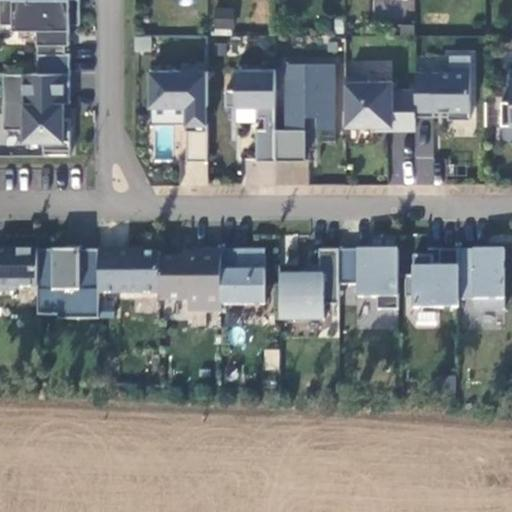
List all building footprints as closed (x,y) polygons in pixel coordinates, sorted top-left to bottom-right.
[(38,73),(71,73),(71,54),(66,53),(66,44),(70,44),(70,24),(80,24),(80,0),(0,0),(0,24),(13,24),(13,29),(38,29),(38,73)] [(232,9),(216,9),(216,27),(232,27),(232,9)] [(152,36),(135,36),(136,51),(151,51),(152,36)] [(226,44),(215,44),(215,55),(226,55),(226,44)] [(471,120),(471,56),(450,56),(450,73),(416,72),(416,91),(416,117),(435,117),(435,111),(449,111),(449,120),(471,120)] [(336,64),(286,64),(286,129),(276,129),(276,161),(306,161),(306,130),(297,130),(297,117),(306,117),(317,116),(317,129),(336,129),(336,64)] [(208,160),(208,66),(182,66),(182,71),(151,71),(151,106),(187,106),(188,161),(208,160)] [(276,129),(276,70),(237,70),(236,90),(227,90),(226,106),(257,106),(257,117),(265,118),(265,130),(258,130),(257,160),(276,161),(276,129)] [(511,70),(511,71),(511,102),(502,102),(502,126),(511,125),(511,70)] [(70,103),(71,73),(38,73),(4,73),(4,129),(24,129),(23,141),(44,141),(44,149),(71,149),(71,117),(64,117),(65,103),(70,103)] [(416,117),(416,91),(393,91),(393,82),(368,82),(369,77),(346,77),(346,126),(392,126),(392,130),(416,130),(416,117)] [(297,130),(306,130),(306,117),(297,117),(297,130)] [(413,182),(431,183),(433,135),(416,134),(413,182)] [(38,288),(38,251),(10,251),(0,251),(0,291),(16,292),(16,289),(38,288)] [(99,294),(99,252),(70,251),(38,251),(38,288),(38,315),(59,316),(59,306),(99,305),(99,294)] [(161,294),(161,259),(161,254),(133,254),(133,251),(99,252),(99,294),(161,294)] [(222,306),(222,251),(197,251),(197,252),(197,259),(184,259),(161,259),(161,294),(161,301),(189,301),(189,313),(222,313),(222,306)] [(252,251),(222,251),(222,306),(266,306),(266,257),(252,256),(252,251)] [(340,286),(340,251),(320,251),(319,277),(281,277),(281,320),(325,321),(325,306),(340,306),(340,286)] [(368,251),(340,251),(340,286),(359,286),(358,299),(378,299),(378,311),(399,311),(399,252),(368,251)] [(459,310),(459,301),(459,251),(440,251),(440,268),(433,268),(433,257),(414,257),(414,277),(406,277),(406,298),(414,299),(414,309),(459,310)] [(483,251),(459,251),(459,301),(475,301),(475,311),(505,310),(505,251),(483,251)] [(59,316),(58,320),(99,320),(99,305),(59,306),(59,316)] [(265,350),(265,369),(279,368),(279,350),(265,350)]
